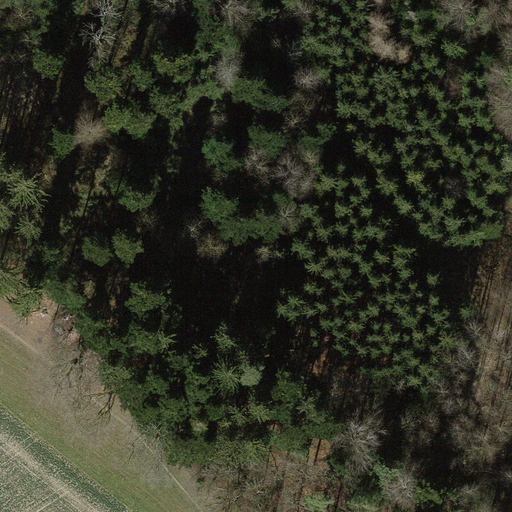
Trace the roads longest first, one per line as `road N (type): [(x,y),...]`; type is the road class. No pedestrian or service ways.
road 1 (track): [(511,338),(366,184),(272,0)]
road 2 (track): [(0,323),(25,338),(195,511)]
